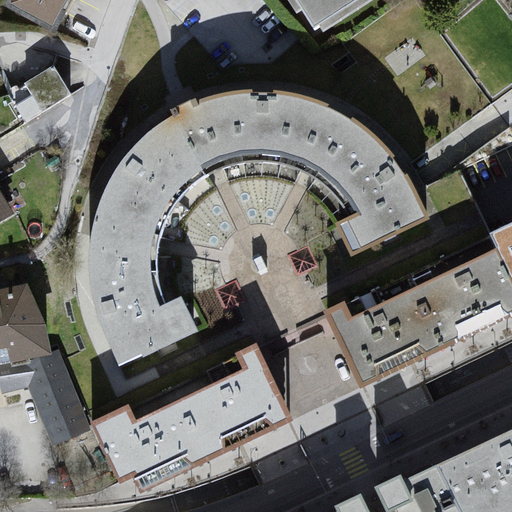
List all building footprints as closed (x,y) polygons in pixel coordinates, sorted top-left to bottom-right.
[(77,0),(11,0),(5,11),(58,38),(77,0)] [(292,0),(314,36),(374,0),(292,0)] [(0,99),(0,136),(73,96),(54,69),(7,97),(0,99)] [(100,315),(122,369),(205,335),(187,300),(165,310),(159,288),(156,261),(167,222),(187,192),(202,180),(234,163),(263,157),(297,159),(326,171),(364,217),(352,223),(368,249),(432,218),(386,143),(355,121),(336,110),(304,100),(271,94),(237,96),(202,106),(159,130),(125,162),(105,200),(95,232),(93,253),(94,283),(100,315)] [(0,193),(0,222),(14,213),(0,193)] [(511,228),(490,238),(498,255),(511,283),(511,228)] [(347,306),(326,314),(367,387),(511,316),(511,283),(498,255),(354,321),(347,306)] [(31,288),(0,293),(0,389),(3,398),(29,388),(54,451),(87,435),(31,288)] [(131,410),(95,429),(125,484),(138,478),(146,496),(295,424),(260,352),(242,359),(248,372),(138,425),(131,410)] [(511,511),(511,435),(437,472),(457,511),(511,511)] [(335,511),(457,511),(437,472),(403,488),(400,481),(377,492),(386,511),(365,511),(360,500),(335,511)]
